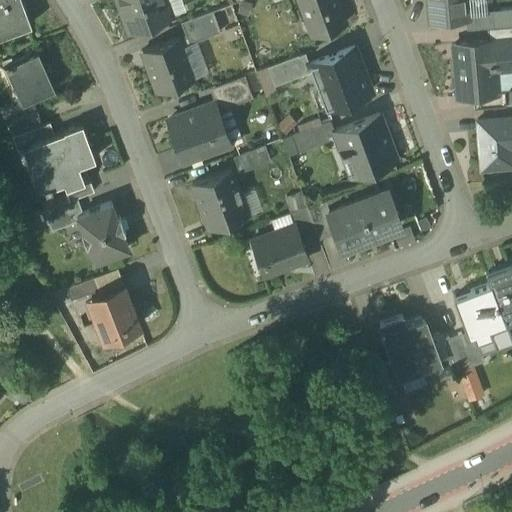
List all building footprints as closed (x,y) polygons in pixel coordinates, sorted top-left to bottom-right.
[(0,0),(0,35),(31,24),(22,0),(0,0)] [(165,0),(119,0),(129,27),(170,12),(165,0)] [(337,0),(300,0),(313,35),(346,23),(337,0)] [(432,0),(434,19),(431,20),(431,21),(466,18),(467,18),(466,15),(465,0),(432,0)] [(213,9),(181,20),(189,41),(183,43),(183,44),(221,30),(213,9)] [(492,12),(466,15),(467,18),(466,18),(467,29),(493,26),(492,12)] [(180,36),(143,50),(158,89),(195,75),(183,44),(183,43),(180,36)] [(508,38),(455,43),(458,74),(456,74),(458,96),(473,95),(498,93),(497,91),(495,63),(511,62),(508,38)] [(354,46),(309,62),(318,86),(320,86),(328,107),(370,91),(360,65),(361,64),(354,46)] [(42,48),(0,66),(0,67),(0,68),(3,67),(19,102),(16,103),(16,104),(59,85),(58,84),(56,85),(41,50),(43,49),(42,48)] [(298,54),(268,65),(275,84),(305,73),(298,54)] [(245,73),(215,85),(224,107),(253,96),(245,73)] [(498,93),(473,95),(474,106),(505,104),(504,90),(497,91),(498,93)] [(215,101),(168,118),(184,160),(230,142),(215,101)] [(38,110),(8,121),(13,134),(43,123),(38,110)] [(380,113),(335,130),(341,147),(336,149),(337,152),(349,148),(357,171),(351,173),(351,175),(396,158),(386,131),(385,132),(378,115),(380,114),(380,113)] [(511,115),(478,119),(482,168),(511,164),(511,115)] [(43,123),(13,134),(19,149),(31,144),(30,142),(54,133),(50,121),(43,123)] [(323,121),(291,133),(298,151),(329,139),(323,121)] [(54,133),(30,142),(31,144),(36,159),(46,185),(45,185),(46,189),(53,187),(52,185),(64,181),(66,185),(66,186),(85,179),(84,177),(89,175),(84,162),(95,157),(82,122),(64,129),(64,130),(54,133)] [(265,143),(233,154),(240,171),(271,159),(265,143)] [(31,144),(19,149),(24,162),(26,163),(36,159),(31,144)] [(232,168),(193,182),(209,227),(249,213),(232,168)] [(85,179),(66,186),(66,185),(65,186),(70,199),(78,196),(94,189),(89,175),(84,177),(85,179)] [(330,209),(328,209),(335,227),(342,247),(402,224),(387,187),(330,209)] [(70,199),(44,208),(52,229),(79,219),(77,213),(83,211),(78,196),(70,199)] [(325,197),(307,204),(317,233),(335,227),(328,209),(330,209),(325,197)] [(83,211),(77,213),(79,219),(83,231),(82,231),(86,243),(88,242),(94,260),(129,247),(123,231),(125,230),(120,216),(117,216),(112,201),(83,211)] [(307,204),(290,210),(294,222),(295,222),(302,238),(317,233),(307,204)] [(294,222),(251,238),(251,240),(256,238),(268,271),(263,273),(264,274),(309,257),(302,238),(295,222),(294,222)] [(511,263),(509,265),(509,266),(488,273),(491,282),(503,314),(511,310),(511,263)] [(94,275),(66,285),(71,298),(99,288),(94,275)] [(491,282),(470,289),(471,292),(456,298),(455,295),(453,296),(466,330),(468,336),(475,334),(506,323),(503,314),(491,282)] [(118,285),(91,295),(100,318),(97,319),(104,337),(139,324),(131,303),(126,305),(118,285)] [(424,319),(406,325),(402,314),(380,322),(394,360),(398,373),(399,373),(419,366),(420,367),(439,360),(424,319)] [(466,330),(446,337),(457,369),(469,401),(484,395),(474,363),(484,359),(475,334),(468,336),(466,330)] [(394,360),(375,367),(386,397),(406,390),(399,373),(398,373),(394,360)]
